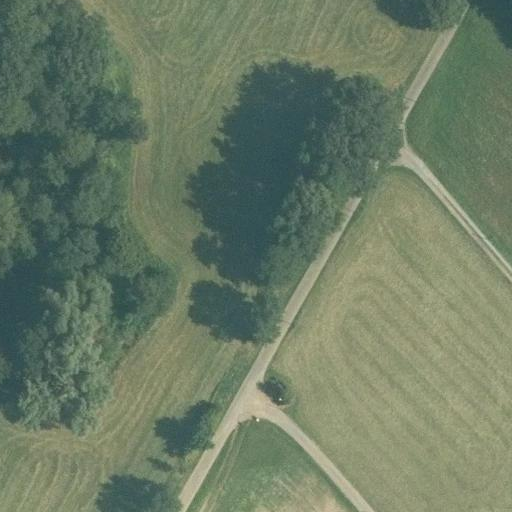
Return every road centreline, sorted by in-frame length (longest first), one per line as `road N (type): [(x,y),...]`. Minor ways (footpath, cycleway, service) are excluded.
road 1 (residential): [(466,0),(173,511)]
road 2 (track): [(390,136),(511,275)]
